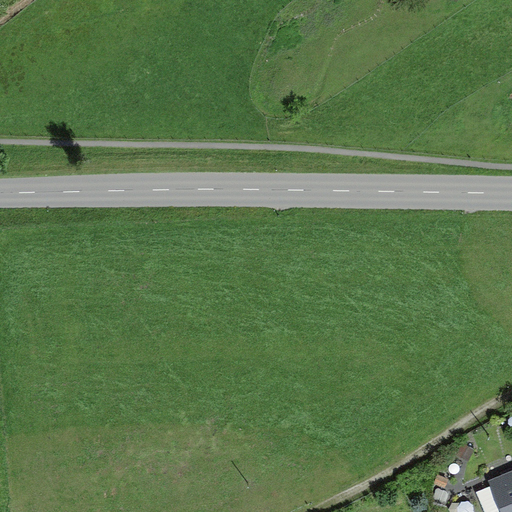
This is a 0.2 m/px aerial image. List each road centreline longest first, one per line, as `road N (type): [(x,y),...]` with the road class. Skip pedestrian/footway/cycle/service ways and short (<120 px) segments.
road 1 (unclassified): [(0,193),(511,193)]
road 2 (track): [(511,413),(313,511)]
